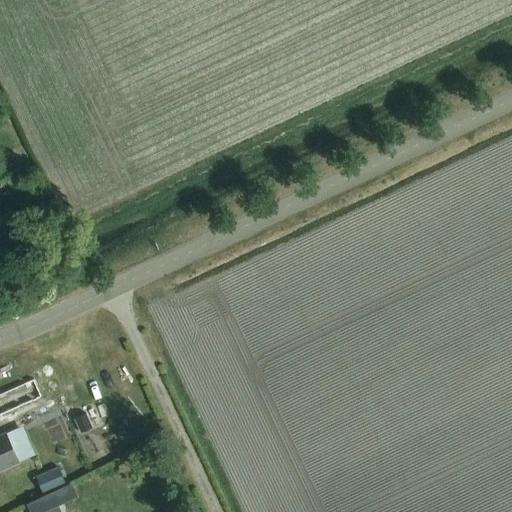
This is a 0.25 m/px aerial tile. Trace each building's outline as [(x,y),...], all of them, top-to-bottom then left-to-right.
[(10,227),(0,231),(0,246),(15,240),(10,227)] [(40,373),(0,390),(0,401),(4,411),(48,391),(40,373)] [(86,413),(75,419),(81,433),(93,428),(86,413)] [(5,433),(0,435),(0,470),(18,462),(5,433)] [(36,476),(43,492),(65,482),(58,467),(36,476)] [(54,494),(59,505),(77,496),(72,485),(54,494)]
